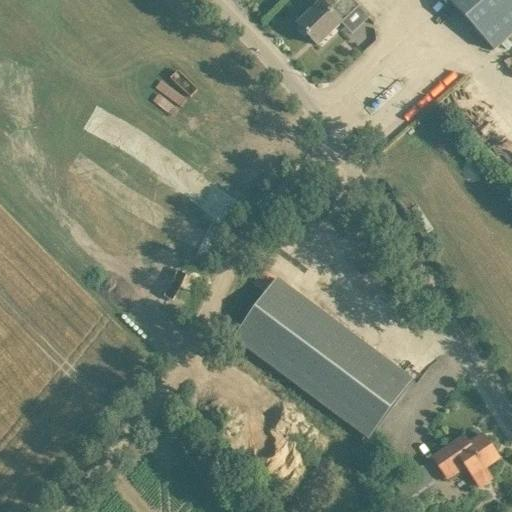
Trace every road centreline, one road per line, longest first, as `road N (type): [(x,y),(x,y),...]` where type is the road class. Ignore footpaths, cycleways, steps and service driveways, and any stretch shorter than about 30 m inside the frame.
road 1 (unclassified): [(511,423),(296,88),(211,0)]
road 2 (track): [(69,511),(188,371),(228,278),(330,136)]
